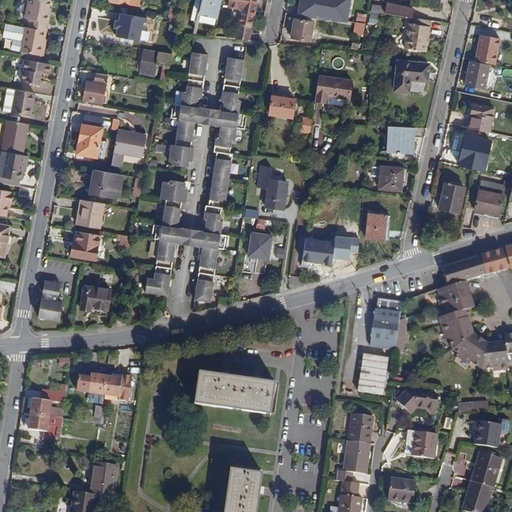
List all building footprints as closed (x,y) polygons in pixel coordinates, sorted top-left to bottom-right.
[(47,32),(50,15),(49,15),(51,1),(47,0),(29,0),(26,19),(30,19),(29,28),(47,32)] [(196,0),(192,18),(217,24),(222,0),(196,0)] [(237,39),(250,40),(257,0),(230,0),(229,6),(240,8),(242,12),(237,39)] [(352,0),(301,0),(299,13),(349,22),(352,0)] [(371,12),(384,14),(385,7),(372,5),(371,12)] [(412,18),(413,9),(386,6),(385,14),(410,18),(412,18)] [(145,18),(120,13),(116,37),(141,41),(145,18)] [(356,22),(364,23),(365,16),(357,15),(356,22)] [(406,49),(426,51),(430,21),(412,18),(410,18),(406,49)] [(292,38),(310,41),(313,22),(295,19),(292,38)] [(42,56),(46,40),(47,32),(29,28),(26,28),(24,41),(14,39),(12,50),(23,52),(42,56)] [(487,62),(496,64),(501,38),(482,35),(476,60),(487,62)] [(163,66),(169,67),(172,54),(171,54),(163,53),(143,50),(140,74),(155,77),(156,65),(157,60),(164,61),(163,66)] [(29,60),(41,62),(42,56),(23,52),(22,59),(27,59),(29,60)] [(195,147),(192,147),(196,121),(198,106),(199,97),(203,98),(209,54),(193,52),(188,92),(184,91),(183,104),(182,108),(181,119),(177,145),(173,144),(171,161),(174,161),(174,164),(188,166),(189,166),(190,161),(193,161),(195,147)] [(223,207),(226,207),(234,153),(231,153),(232,140),(236,141),(238,127),(239,116),(240,113),(242,99),(239,99),(245,60),(229,58),(223,101),(225,101),(224,110),(222,125),(221,132),(220,138),(217,138),(216,137),(215,151),(218,151),(210,205),(206,205),(205,218),(207,218),(207,223),(206,231),(203,245),(196,298),(212,300),(219,248),(220,244),(221,233),(223,220),(221,220),(223,207)] [(41,76),(37,75),(38,73),(27,71),(29,60),(27,59),(23,81),(39,84),(41,76)] [(466,86),(485,90),(490,66),(487,65),(487,62),(476,60),(472,59),(466,86)] [(42,72),(50,74),(51,64),(41,62),(29,60),(27,71),(38,73),(37,75),(41,76),(42,72)] [(395,92),(409,93),(410,80),(428,81),(429,63),(397,61),(395,92)] [(159,85),(165,86),(169,67),(163,66),(159,85)] [(101,81),(106,81),(107,75),(96,73),(95,81),(101,82),(101,81)] [(328,96),(349,99),(352,81),(319,76),(315,101),(327,103),(328,96)] [(84,100),(106,104),(108,93),(104,92),(106,81),(101,81),(101,82),(95,81),(94,83),(87,82),(84,100)] [(3,111),(30,117),(34,94),(7,89),(3,111)] [(270,114),(292,118),(294,100),(272,97),(270,114)] [(469,128),(489,132),(495,109),(474,105),(469,128)] [(199,123),(206,124),(209,107),(198,106),(196,121),(199,121),(199,123)] [(219,124),(222,125),(224,110),(209,107),(206,124),(219,126),(219,124)] [(2,151),(23,155),(29,124),(7,120),(2,151)] [(312,121),(304,120),(302,134),(310,135),(312,121)] [(103,158),(106,143),(100,142),(102,129),(83,126),(78,154),(103,158)] [(389,152),(411,153),(411,143),(414,143),(414,128),(390,126),(389,152)] [(114,154),(143,159),(147,137),(118,132),(114,154)] [(462,160),(485,165),(490,142),(467,137),(462,160)] [(0,182),(19,187),(22,171),(23,165),(27,165),(28,156),(23,155),(2,151),(0,164),(0,182)] [(270,180),(271,181),(272,167),(261,166),(258,188),(269,189),(270,180)] [(380,189),(401,191),(404,169),(382,166),(380,189)] [(90,194),(118,199),(123,175),(95,170),(90,194)] [(169,293),(177,241),(179,226),(182,201),(188,201),(189,187),(186,187),(187,181),(185,181),(172,179),(171,181),(164,180),(162,197),(167,198),(163,224),(161,235),(161,239),(155,278),(148,277),(147,290),(169,293)] [(266,206),(284,209),(288,183),(271,181),(270,180),(269,189),(266,206)] [(475,210),(499,215),(506,186),(482,181),(475,210)] [(440,208),(459,212),(465,188),(446,184),(440,208)] [(11,203),(13,203),(14,194),(11,193),(11,192),(0,190),(0,215),(6,217),(8,208),(9,203),(11,203)] [(77,225),(100,229),(104,205),(83,201),(80,216),(78,216),(77,225)] [(367,239),(384,241),(387,216),(369,214),(367,239)] [(0,255),(4,256),(9,227),(0,224),(0,255)] [(177,241),(184,242),(187,226),(182,226),(181,227),(179,226),(177,241)] [(203,229),(187,226),(184,242),(203,245),(206,231),(203,230),(203,229)] [(71,257),(97,261),(101,236),(79,232),(77,242),(77,247),(73,246),(71,257)] [(249,256),(269,259),(272,236),(252,233),(249,256)] [(360,238),(334,235),(334,241),(332,258),(349,260),(350,253),(359,253),(360,238)] [(334,241),(305,237),(303,261),(331,265),(332,258),(334,241)] [(511,264),(511,265),(511,246),(506,248),(507,252),(504,253),(503,249),(481,256),(487,276),(509,269),(508,265),(511,264)] [(487,276),(481,256),(477,257),(483,277),(487,276)] [(450,287),(468,281),(483,277),(477,257),(444,268),(450,287)] [(511,333),(505,335),(506,342),(506,345),(487,347),(471,336),(466,318),(469,317),(470,317),(468,310),(468,306),(471,305),(469,299),(466,289),(470,288),(468,281),(450,287),(439,290),(445,315),(439,317),(444,332),(447,331),(449,338),(452,348),(460,353),(471,361),(481,369),(493,367),(501,367),(502,370),(509,369),(507,353),(511,353),(511,333)] [(40,318),(61,322),(65,304),(58,303),(58,301),(59,301),(59,297),(59,296),(61,296),(62,285),(47,282),(45,293),(48,294),(48,296),(50,296),(50,300),(47,299),(47,300),(43,300),(40,318)] [(92,308),(108,311),(111,291),(85,286),(81,309),(92,311),(92,308)] [(371,346),(396,350),(399,327),(399,324),(402,302),(389,300),(387,311),(375,309),(371,346)] [(471,336),(474,334),(469,317),(466,318),(471,336)] [(404,343),(408,342),(409,336),(406,336),(406,327),(399,327),(396,350),(403,351),(404,343)] [(487,347),(488,343),(474,334),(471,336),(487,347)] [(469,364),(471,361),(460,353),(458,356),(469,364)] [(359,391),(382,395),(387,357),(364,354),(359,391)] [(195,403),(271,414),(275,383),(199,372),(195,403)] [(82,390),(104,394),(107,377),(103,376),(95,375),(92,374),(91,378),(83,377),(82,390)] [(125,400),(135,402),(138,377),(129,376),(128,380),(124,379),(125,375),(119,375),(118,379),(107,377),(104,394),(125,398),(125,400)] [(56,417),(63,418),(67,393),(49,390),(47,400),(29,398),(28,407),(32,407),(31,414),(49,416),(51,400),(56,401),(56,405),(58,405),(56,417)] [(431,414),(437,415),(439,396),(407,392),(399,401),(411,414),(416,409),(427,410),(431,414)] [(478,411),(490,410),(490,401),(477,402),(478,411)] [(105,417),(107,418),(109,403),(103,402),(102,407),(101,417),(105,417)] [(459,412),(473,411),(475,402),(458,404),(459,412)] [(100,424),(101,417),(102,407),(97,406),(95,417),(87,416),(86,422),(100,424)] [(43,439),(56,441),(58,427),(48,425),(49,416),(31,414),(31,419),(30,426),(29,428),(44,431),(43,439)] [(349,440),(370,444),(373,416),(353,414),(349,440)] [(503,420),(502,425),(479,421),(475,444),(499,448),(501,435),(506,435),(509,433),(511,423),(509,421),(503,420)] [(413,455),(435,458),(437,434),(416,431),(413,455)] [(354,472),(366,474),(370,444),(349,440),(345,471),(338,470),(337,480),(344,481),(352,482),(354,472)] [(473,481),(493,487),(502,458),(482,452),(473,481)] [(98,494),(114,496),(118,467),(96,464),(92,493),(98,494)] [(257,511),(262,474),(231,469),(224,511),(257,511)] [(389,499),(413,502),(416,482),(391,479),(389,499)] [(360,511),(362,498),(359,497),(361,483),(352,482),(344,481),(339,508),(331,507),(330,511),(360,511)] [(464,510),(470,511),(485,511),(493,487),(473,481),(464,510)] [(92,511),(93,501),(97,502),(98,494),(92,493),(75,491),(73,505),(74,506),(73,511),(92,511)]
